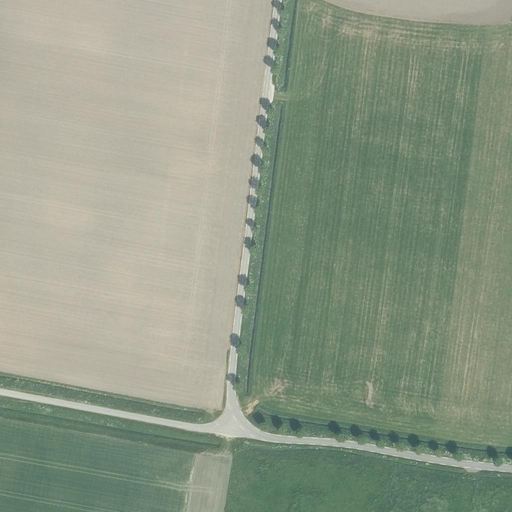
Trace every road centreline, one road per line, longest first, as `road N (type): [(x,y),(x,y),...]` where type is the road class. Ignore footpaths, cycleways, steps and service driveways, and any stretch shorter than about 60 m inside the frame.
road 1 (unclassified): [(234,431),(231,368),(278,0)]
road 2 (unclassified): [(511,469),(234,431)]
road 3 (unclassified): [(234,431),(0,392)]
